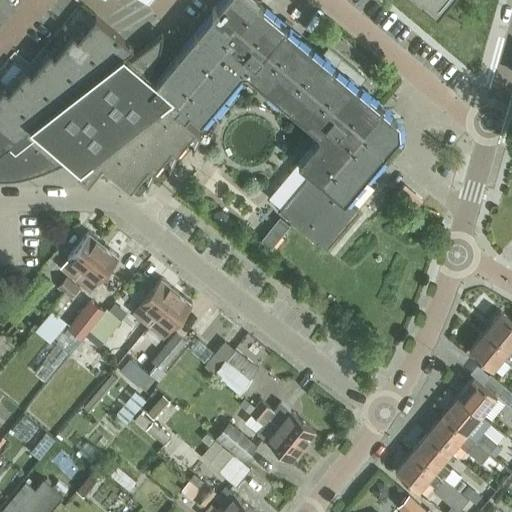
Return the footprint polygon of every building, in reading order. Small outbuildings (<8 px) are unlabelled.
[(153,71),(149,77),(181,104),(176,109),(185,116),(189,111),(201,121),(243,73),(248,73),(318,136),(319,140),(297,165),(309,176),(280,208),(293,219),(291,222),(311,238),(313,236),(326,247),(358,209),(345,198),(394,140),(395,138),(393,136),(392,136),(391,128),(390,119),(391,119),(393,116),(381,106),(367,95),(357,86),(364,77),(329,47),(321,56),(311,47),(305,42),(287,27),(283,24),(266,10),(254,0),(223,0),(218,7),(216,5),(211,10),(213,12),(189,42),(156,80),(151,76),(153,71)] [(426,0),(423,4),(437,16),(450,0),(426,0)] [(0,178),(1,178),(11,178),(21,177),(32,175),(42,173),(52,169),(61,164),(70,159),(80,168),(98,147),(94,144),(95,143),(96,144),(99,141),(97,139),(149,77),(153,71),(157,62),(160,52),(162,43),(163,33),(131,58),(125,54),(133,48),(133,47),(114,30),(96,15),(96,17),(78,38),(73,34),(54,56),(50,52),(31,74),(27,70),(8,92),(3,88),(0,92),(0,178)] [(149,77),(97,139),(99,141),(148,180),(154,167),(160,159),(170,164),(177,149),(183,141),(193,146),(200,129),(185,116),(176,109),(181,104),(149,77)] [(80,168),(78,170),(88,179),(103,162),(107,165),(130,185),(137,177),(147,182),(148,180),(99,141),(96,144),(95,143),(94,144),(98,147),(80,168)] [(67,256),(68,257),(60,267),(76,280),(81,273),(80,272),(103,243),(88,230),(67,256)] [(80,272),(81,273),(76,280),(90,291),(97,281),(98,281),(119,255),(103,243),(80,272)] [(40,272),(15,301),(27,311),(51,282),(40,272)] [(58,286),(65,291),(73,281),(67,276),(58,286)] [(162,278),(141,303),(133,312),(147,325),(177,290),(162,278)] [(73,281),(65,291),(66,292),(51,309),(52,310),(36,329),(51,342),(67,323),(57,314),(71,297),(80,287),(73,281)] [(177,290),(147,325),(162,337),(191,302),(177,290)] [(83,340),(107,311),(92,299),(69,328),(83,340)] [(122,320),(109,310),(87,338),(100,348),(122,320)] [(484,330),(511,353),(511,320),(500,311),(484,330)] [(132,333),(140,340),(148,330),(140,323),(132,333)] [(35,370),(44,378),(79,336),(69,328),(35,370)] [(492,369),(501,357),(511,366),(511,353),(484,330),(469,350),(492,369)] [(132,359),(121,372),(139,388),(151,374),(160,382),(167,373),(162,369),(187,341),(177,332),(152,361),(157,365),(150,374),(132,359)] [(251,376),(227,356),(215,370),(239,390),(251,376)] [(180,364),(173,372),(183,380),(189,372),(180,364)] [(113,372),(84,406),(90,411),(120,378),(113,372)] [(473,377),(457,396),(481,415),(497,396),(511,408),(511,392),(490,375),(482,384),(473,377)] [(136,388),(115,412),(127,422),(147,397),(136,388)] [(164,393),(148,411),(155,417),(171,399),(164,393)] [(457,396),(442,414),(489,454),(498,444),(484,432),(492,423),(481,415),(457,396)] [(245,397),(240,404),(250,412),(255,406),(245,397)] [(258,432),(266,438),(291,459),(303,445),(270,417),(266,413),(270,408),(260,399),(255,406),(250,412),(265,425),(258,432)] [(270,417),(303,445),(316,430),(282,402),(272,414),(270,417)] [(136,417),(135,419),(165,443),(171,435),(141,411),(136,417)] [(442,414),(426,433),(450,452),(457,444),(481,463),(489,454),(442,414)] [(230,422),(216,438),(245,462),(258,446),(230,422)] [(208,432),(202,438),(209,444),(215,438),(208,432)] [(426,433),(411,452),(454,486),(461,477),(452,470),(451,471),(441,463),(450,452),(426,433)] [(88,439),(81,447),(94,458),(101,450),(88,439)] [(411,452),(395,471),(418,490),(427,480),(436,489),(434,491),(452,506),(447,511),(463,511),(461,510),(470,499),(454,486),(411,452)] [(499,461),(511,472),(511,455),(508,452),(499,461)] [(233,454),(219,471),(236,485),(250,468),(233,454)] [(119,463),(110,473),(130,489),(138,479),(119,463)] [(92,471),(77,490),(84,495),(99,477),(92,471)] [(1,511),(46,511),(62,493),(44,478),(35,489),(26,482),(1,511)] [(377,482),(370,488),(372,496),(381,498),(387,493),(385,484),(377,482)] [(210,498),(215,491),(205,483),(200,490),(210,498)] [(219,506),(226,511),(257,511),(234,493),(225,486),(215,498),(221,503),(219,506)] [(204,505),(210,498),(200,490),(195,497),(204,505)] [(425,511),(427,511),(408,494),(399,505),(406,511),(425,511)] [(226,511),(219,506),(218,507),(212,502),(203,511),(226,511)]
